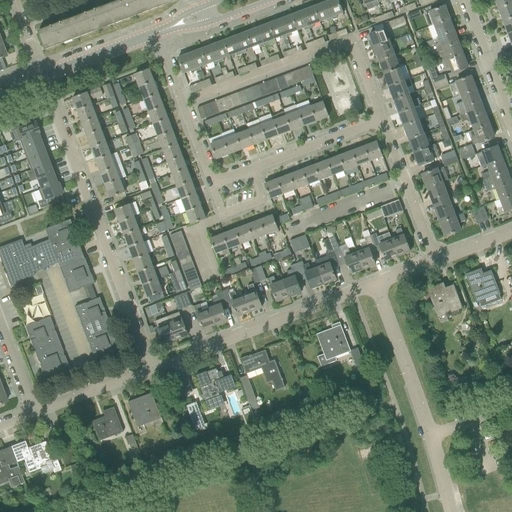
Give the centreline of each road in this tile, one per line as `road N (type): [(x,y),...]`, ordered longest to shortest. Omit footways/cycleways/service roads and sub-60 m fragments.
road 1 (residential): [(152,369),(42,76)]
road 2 (unclassified): [(450,511),(374,284)]
road 3 (residential): [(152,369),(352,292)]
road 4 (residential): [(211,184),(154,33)]
road 5 (residential): [(435,262),(381,121)]
road 6 (residential): [(381,121),(251,170)]
road 7 (residential): [(511,125),(463,0)]
road 8 (residential): [(381,121),(351,41),(306,58)]
road 9 (residential): [(33,412),(152,369)]
